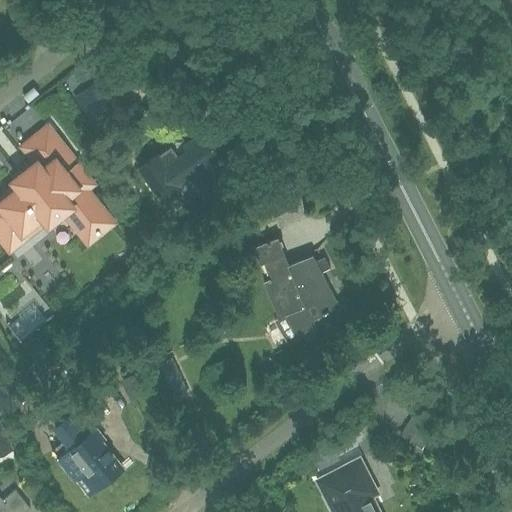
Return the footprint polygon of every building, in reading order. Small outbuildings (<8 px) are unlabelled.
[(106,111),(98,99),(84,109),(92,121),(106,111)] [(179,185),(214,160),(231,148),(217,128),(200,140),(178,156),(171,145),(158,154),(157,153),(138,167),(162,200),(181,188),(179,185)] [(4,191),(0,193),(0,238),(7,248),(43,219),(46,222),(68,205),(92,236),(110,221),(84,187),(90,182),(75,162),(79,159),(78,158),(74,161),(56,138),(31,157),(34,161),(29,164),(32,168),(20,178),(17,174),(11,178),(18,186),(7,195),(4,191)] [(261,148),(268,160),(283,152),(276,140),(261,148)] [(312,223),(322,209),(335,219),(347,203),(328,188),(325,191),(306,177),(286,204),(312,223)] [(264,262),(271,278),(263,281),(278,318),(275,319),(289,344),(300,338),(298,334),(315,324),(312,317),(338,304),(321,269),(330,265),(325,253),(316,256),(313,248),(286,259),(284,254),(277,236),(253,246),(260,263),(264,262)] [(10,325),(9,326),(14,333),(20,340),(38,326),(46,320),(39,313),(34,306),(26,313),(17,320),(17,319),(14,322),(10,325)] [(0,344),(0,370),(10,366),(0,344)] [(150,365),(168,403),(189,394),(172,356),(150,365)] [(131,400),(157,387),(147,369),(122,382),(131,400)] [(25,399),(5,376),(0,379),(0,402),(9,413),(25,399)] [(90,399),(78,409),(92,426),(104,416),(90,399)] [(432,423),(423,418),(414,412),(401,432),(419,444),(432,423)] [(74,481),(76,479),(87,494),(98,485),(99,486),(122,468),(101,441),(105,438),(97,429),(87,437),(70,415),(53,428),(68,448),(56,458),(74,481)] [(0,452),(12,447),(0,420),(0,452)] [(375,511),(369,499),(360,482),(367,479),(358,461),(316,483),(330,511),(375,511)] [(0,511),(23,511),(25,511),(30,506),(15,488),(2,498),(0,495),(0,511)]
